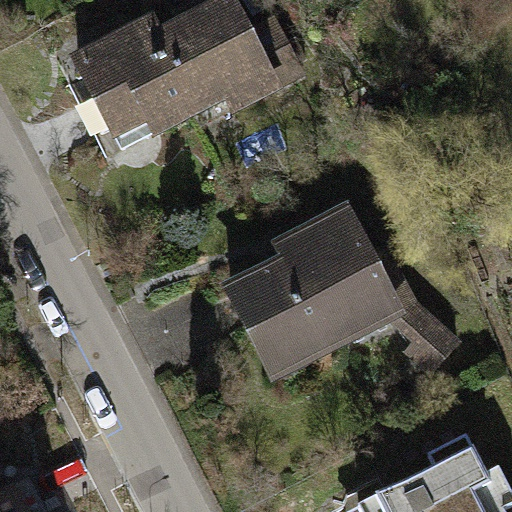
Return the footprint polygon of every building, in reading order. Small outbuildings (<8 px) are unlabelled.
[(167,43),(204,134),(230,120),(238,133),(292,105),(287,96),(309,84),(278,23),(254,37),(238,8),(167,43)] [(160,155),(204,134),(167,43),(160,28),(71,73),(121,159),(151,143),(160,155)] [(290,262),(228,294),(272,379),(385,320),(413,306),(393,267),(374,277),(343,216),(282,247),(290,262)] [(413,306),(385,320),(438,369),(456,346),(413,306)] [(435,469),(357,509),(358,511),(502,511),(511,506),(511,494),(499,469),(484,476),(464,438),(429,456),(435,469)] [(0,511),(47,511),(27,473),(0,487),(0,511)]
